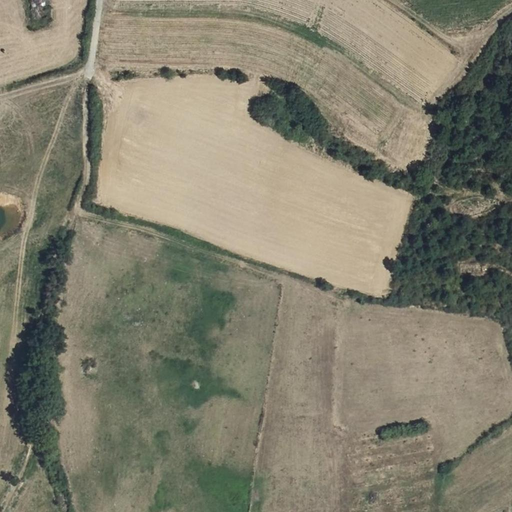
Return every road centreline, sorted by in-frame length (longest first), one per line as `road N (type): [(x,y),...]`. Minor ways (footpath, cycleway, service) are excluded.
road 1 (track): [(3,511),(33,457),(29,382),(86,182),(87,77)]
road 2 (track): [(259,77),(198,65),(89,71),(0,97)]
road 3 (track): [(78,209),(285,282)]
road 4 (track): [(259,77),(306,126),(315,147),(349,166)]
